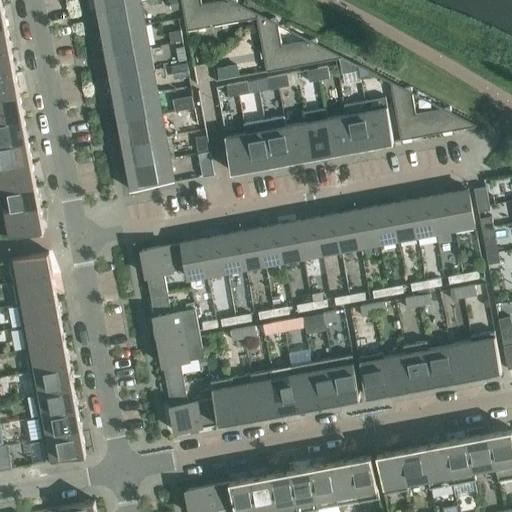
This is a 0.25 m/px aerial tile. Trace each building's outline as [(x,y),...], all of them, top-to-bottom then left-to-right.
[(141,0),(95,0),(97,10),(141,2),(141,0)] [(180,0),(169,0),(172,11),(182,9),(180,0)] [(181,0),(187,31),(257,18),(258,18),(257,13),(238,3),(237,0),(224,0),(202,4),(201,0),(181,0)] [(101,33),(146,25),(141,2),(97,10),(101,33)] [(342,56),(318,44),(317,38),(310,40),(301,35),(300,36),(308,40),(282,45),(278,25),(281,26),(281,25),(257,13),(258,18),(257,18),(267,72),(339,58),(341,58),(342,56)] [(106,55),(150,47),(146,25),(101,33),(106,55)] [(0,29),(0,52),(12,51),(7,28),(0,29)] [(183,41),(181,30),(170,32),(171,43),(183,41)] [(110,78),(154,69),(150,47),(106,55),(110,78)] [(185,47),(177,48),(179,61),(187,59),(185,47)] [(0,75),(16,73),(12,51),(0,52),(0,75)] [(341,58),(339,58),(342,73),(359,70),(358,66),(343,58),(341,58)] [(174,78),(189,75),(187,63),(171,66),(174,78)] [(237,63),(218,66),(220,77),(239,73),(237,63)] [(330,78),(328,67),(318,68),(320,80),(330,78)] [(307,70),(309,82),(320,80),(318,68),(307,70)] [(114,100),(158,92),(154,69),(110,78),(114,100)] [(16,73),(0,75),(0,99),(20,95),(16,73)] [(290,86),(287,74),(277,76),(279,88),(290,86)] [(267,78),(269,90),(279,88),(277,76),(267,78)] [(250,93),(248,81),(237,83),(239,95),(250,93)] [(476,126),(477,125),(451,112),(450,107),(444,108),(435,104),(434,105),(442,109),(416,113),(412,94),(415,95),(415,93),(390,81),(401,140),(476,126)] [(227,85),(229,97),(239,95),(237,83),(227,85)] [(118,122),(162,114),(158,92),(114,100),(118,122)] [(20,95),(0,99),(0,122),(24,118),(20,95)] [(192,95),(172,99),(175,111),(194,107),(192,95)] [(393,142),(394,142),(386,97),(365,101),(373,145),(393,142)] [(344,104),(346,114),(347,114),(353,149),(373,145),(365,101),(344,104)] [(195,108),(183,110),(186,123),(198,121),(195,108)] [(325,108),(305,112),(307,122),(313,157),(333,153),(327,118),(325,108)] [(122,145),(166,137),(162,114),(118,122),(122,145)] [(347,114),(346,114),(327,118),(333,153),(353,149),(347,114)] [(293,160),(287,125),(285,116),(265,119),(273,164),(293,160)] [(0,145),(28,140),(24,118),(0,122),(0,145)] [(273,164),(265,119),(245,123),(247,133),(253,168),(273,164)] [(307,122),(287,125),(293,160),(313,157),(307,122)] [(231,171),(232,172),(253,168),(247,133),(226,137),(232,170),(231,171)] [(206,135),(196,137),(199,151),(209,149),(206,135)] [(126,167),(171,159),(166,137),(122,145),(126,167)] [(28,140),(0,145),(0,168),(32,163),(28,140)] [(203,177),(215,175),(210,151),(199,153),(203,177)] [(131,190),(175,182),(171,159),(126,167),(131,190)] [(0,192),(2,192),(37,185),(32,163),(0,168),(0,192)] [(37,185),(2,192),(6,214),(41,207),(37,185)] [(486,186),(474,189),(479,212),(491,210),(486,186)] [(475,225),(469,189),(447,193),(454,229),(475,225)] [(428,197),(435,232),(454,229),(447,193),(428,197)] [(410,200),(416,236),(435,232),(428,197),(410,200)] [(391,204),(397,239),(416,236),(410,200),(391,204)] [(372,207),(379,243),(397,239),(391,204),(372,207)] [(44,231),(45,231),(41,207),(6,214),(10,237),(44,231)] [(353,211),(360,246),(379,243),(372,207),(353,211)] [(334,214),(341,250),(360,246),(353,211),(334,214)] [(315,218),(322,253),(341,250),(334,214),(315,218)] [(492,216),(480,219),(482,229),(494,227),(492,216)] [(296,221),(303,257),(322,253),(315,218),(296,221)] [(277,225),(284,260),(303,257),(296,221),(277,225)] [(259,228),(265,264),(284,260),(277,225),(259,228)] [(485,246),(497,244),(494,227),(482,229),(485,246)] [(240,232),(246,267),(265,264),(259,228),(240,232)] [(221,235),(227,271),(246,267),(240,232),(221,235)] [(202,239),(209,274),(227,271),(221,235),(202,239)] [(187,268),(189,278),(209,274),(202,239),(183,242),(188,268),(187,268)] [(153,294),(151,295),(151,296),(168,293),(164,272),(187,268),(188,268),(183,242),(142,250),(147,276),(149,275),(153,294)] [(49,252),(9,259),(14,282),(53,275),(49,252)] [(498,252),(487,254),(489,265),(500,262),(498,252)] [(479,278),(478,271),(462,274),(464,281),(479,278)] [(449,276),(450,284),(464,281),(462,274),(449,276)] [(53,275),(14,282),(18,305),(57,297),(53,275)] [(442,285),(440,278),(425,281),(426,288),(442,285)] [(411,283),(412,291),(426,288),(425,281),(411,283)] [(404,292),(403,285),(387,288),(388,295),(404,292)] [(477,295),(475,285),(463,287),(465,297),(477,295)] [(451,290),(452,299),(465,297),(463,287),(451,290)] [(373,291),(374,298),(388,295),(387,288),(373,291)] [(366,299),(365,292),(349,295),(350,302),(366,299)] [(151,297),(153,296),(157,315),(154,316),(159,341),(200,333),(195,308),(172,313),(168,293),(151,296),(151,297)] [(432,303),(430,293),(418,296),(420,306),(432,303)] [(335,298),(336,305),(350,302),(349,295),(335,298)] [(406,298),(407,308),(420,306),(418,296),(406,298)] [(22,327),(62,320),(57,297),(18,305),(22,327)] [(328,306),(327,299),(311,302),(313,309),(328,306)] [(297,305),(298,312),(313,309),(311,302),(297,305)] [(387,312),(386,302),(373,304),(375,314),(387,312)] [(361,306),(363,316),(375,314),(373,304),(361,306)] [(290,314),(289,306),(274,309),(275,316),(290,314)] [(259,312),(260,319),(275,316),(274,309),(259,312)] [(338,321),(336,311),(324,313),(325,323),(338,321)] [(252,321),(251,313),(236,316),(237,323),(252,321)] [(311,316),(304,317),(307,333),(327,329),(325,323),(324,313),(311,316)] [(221,319),(223,326),(237,323),(236,316),(221,319)] [(511,324),(510,317),(499,319),(501,329),(511,327),(511,324)] [(298,328),(296,318),(284,321),(285,331),(298,328)] [(62,320),(22,327),(26,350),(66,342),(62,320)] [(217,320),(203,322),(204,330),(219,327),(217,320)] [(271,323),(273,333),(285,331),(284,321),(271,323)] [(258,336),(256,326),(243,328),(245,338),(258,336)] [(503,339),(511,337),(511,327),(501,329),(503,339)] [(231,331),(233,340),(245,338),(243,328),(231,331)] [(471,336),(472,341),(473,340),(479,375),(502,371),(495,331),(471,336)] [(211,334),(213,344),(225,342),(224,332),(211,334)] [(181,362),(205,358),(200,333),(159,341),(163,365),(166,365),(169,384),(167,384),(167,385),(185,382),(181,362)] [(479,375),(473,340),(472,341),(450,345),(457,379),(479,375)] [(429,349),(427,341),(403,345),(405,353),(412,388),(434,384),(428,349),(429,349)] [(66,342),(26,350),(30,372),(70,365),(66,342)] [(457,379),(450,345),(429,349),(428,349),(434,384),(457,379)] [(384,357),(383,352),(359,357),(366,396),(390,392),(383,357),(384,357)] [(405,353),(384,357),(383,357),(390,392),(412,388),(405,353)] [(361,397),(353,355),(332,359),(340,401),(361,397)] [(340,401),(332,359),(312,362),(320,405),(340,401)] [(292,366),(300,409),(320,405),(312,362),(292,366)] [(70,365),(30,372),(35,394),(74,387),(70,365)] [(300,409),(292,366),(272,370),(280,412),(300,409)] [(280,412),(272,370),(252,373),(260,416),(280,412)] [(260,416),(252,373),(232,377),(240,420),(260,416)] [(211,381),(214,398),(215,398),(219,424),(240,420),(232,377),(211,381)] [(215,398),(214,398),(188,403),(185,382),(167,385),(168,387),(170,386),(173,406),(171,406),(176,432),(219,424),(215,398)] [(74,387),(35,394),(39,417),(78,409),(74,387)] [(78,409),(39,417),(43,439),(82,432),(78,409)] [(511,429),(490,433),(496,468),(497,473),(499,480),(511,477),(511,429)] [(47,462),(87,455),(82,432),(43,439),(47,462)] [(474,472),(475,472),(496,468),(490,433),(467,438),(474,472)] [(476,480),(475,472),(474,472),(467,438),(445,442),(453,484),(476,480)] [(428,481),(430,489),(453,484),(445,442),(423,446),(429,481),(428,481)] [(0,471),(12,469),(8,444),(0,445),(0,471)] [(407,485),(408,485),(428,481),(429,481),(423,446),(400,450),(407,485)] [(377,454),(385,494),(408,489),(408,485),(407,485),(400,450),(377,454)] [(379,498),(371,455),(351,459),(358,501),(379,498)] [(358,501),(351,459),(331,463),(338,505),(358,501)] [(338,505),(331,463),(310,467),(318,509),(338,505)] [(301,511),(318,509),(310,467),(290,470),(298,511),(301,511)] [(298,511),(290,470),(270,474),(277,511),(298,511)] [(277,511),(270,474),(250,478),(256,511),(277,511)] [(235,511),(256,511),(250,478),(230,482),(235,507),(234,508),(235,511)] [(210,511),(234,508),(235,507),(230,482),(186,490),(190,511),(210,511)] [(97,511),(95,500),(56,508),(56,511),(97,511)]
